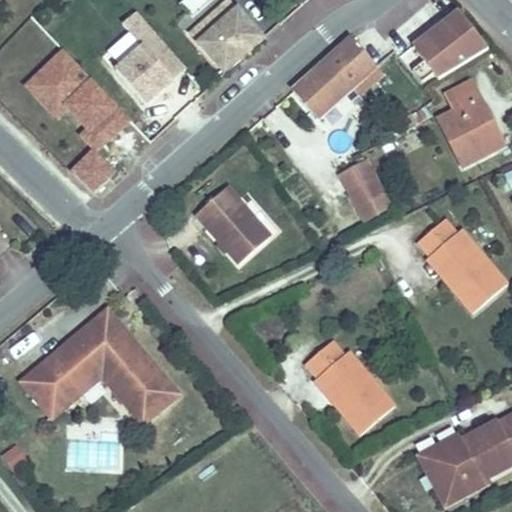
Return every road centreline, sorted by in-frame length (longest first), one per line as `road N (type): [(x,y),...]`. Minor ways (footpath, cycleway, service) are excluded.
road 1 (residential): [(355,511),(109,225)]
road 2 (residential): [(109,225),(321,34),(377,0)]
road 3 (residential): [(0,137),(61,202),(109,225)]
road 4 (residential): [(0,316),(109,225)]
